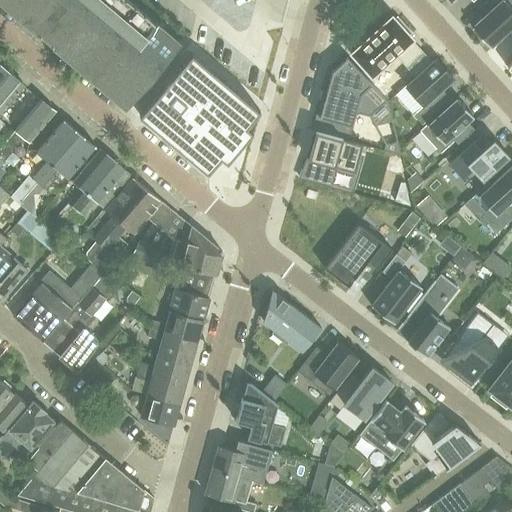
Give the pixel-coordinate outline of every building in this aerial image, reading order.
[(0,0),(23,18),(124,105),(178,41),(135,6),(128,0),(0,0)] [(511,1),(511,0),(492,0),(496,4),(471,27),(489,47),(511,26),(511,1)] [(352,52),(350,53),(351,55),(352,54),(371,75),(370,76),(372,77),(373,76),(373,75),(395,55),(406,66),(422,51),(412,40),(413,39),(412,38),(410,37),(413,34),(397,16),(394,19),(393,17),(392,16),(391,17),(377,30),(376,30),(366,39),(366,40),(352,53),(352,52)] [(191,53),(139,115),(207,173),(220,157),(226,162),(252,132),(246,127),(259,111),(191,53)] [(326,91),(319,117),(352,126),(356,112),(367,115),(370,116),(373,113),(372,113),(382,104),(383,104),(387,100),(347,57),(332,71),(326,91)] [(422,124),(442,105),(434,96),(441,89),(453,78),(435,58),(405,85),(395,95),(413,114),(422,124)] [(0,82),(9,72),(0,64),(0,82)] [(0,112),(24,85),(9,72),(0,82),(0,112)] [(456,97),(420,130),(440,152),(454,140),(458,144),(474,129),(468,122),(473,116),(456,97)] [(55,111),(40,99),(0,145),(0,158),(3,161),(14,149),(12,147),(22,136),(29,141),(55,111)] [(18,203),(36,181),(79,132),(63,118),(36,150),(44,156),(28,174),(10,196),(18,203)] [(319,183),(329,186),(335,166),(354,171),(359,154),(362,143),(315,131),(315,133),(311,147),(312,148),(309,159),(324,163),(319,183)] [(95,145),(79,132),(36,181),(45,188),(60,170),(67,177),(95,145)] [(510,156),(493,138),(480,150),(473,141),(449,163),(462,178),(471,169),(482,181),(510,156)] [(385,144),(383,149),(401,154),(397,141),(385,144)] [(75,208),(115,161),(100,149),(73,181),(80,188),(68,202),(56,215),(64,221),(70,214),(75,208)] [(115,161),(75,208),(70,214),(77,220),(82,214),(95,200),(102,206),(129,174),(115,161)] [(496,233),(510,220),(511,218),(511,214),(505,206),(511,199),(511,165),(492,184),(489,181),(459,208),(460,209),(464,205),(476,194),(489,208),(480,216),(487,223),(496,233)] [(423,181),(415,171),(407,179),(410,192),(423,181)] [(92,238),(99,244),(108,234),(147,189),(133,177),(105,210),(112,216),(101,228),(92,238)] [(404,183),(400,182),(394,200),(409,205),(404,183)] [(0,205),(9,195),(0,186),(0,205)] [(99,269),(102,271),(105,272),(129,245),(118,235),(125,227),(133,233),(147,216),(161,200),(147,189),(108,234),(99,244),(87,259),(99,269)] [(161,200),(147,216),(149,218),(164,202),(161,200)] [(221,251),(191,226),(183,218),(173,211),(164,202),(149,218),(159,227),(166,233),(172,238),(168,256),(168,257),(174,259),(181,261),(180,264),(182,264),(214,273),(216,274),(221,255),(222,251),(221,251)] [(439,206),(427,217),(434,226),(447,215),(439,206)] [(27,232),(38,219),(27,211),(17,223),(23,229),(27,232)] [(400,226),(408,233),(420,218),(412,211),(400,226)] [(357,223),(322,268),(347,286),(366,261),(376,268),(390,249),(357,223)] [(5,237),(0,241),(0,292),(4,295),(27,269),(7,251),(8,242),(5,237)] [(161,253),(138,241),(128,259),(155,273),(165,255),(161,253)] [(461,248),(452,259),(464,268),(473,257),(461,248)] [(422,286),(399,269),(405,261),(395,253),(382,271),(391,278),(371,305),(393,323),(422,286)] [(500,260),(490,253),(482,262),(492,270),(500,260)] [(207,297),(214,273),(182,264),(175,289),(166,323),(151,319),(149,327),(197,341),(209,298),(207,297)] [(94,318),(90,314),(117,281),(105,272),(102,271),(78,300),(72,307),(43,341),(60,356),(77,370),(93,351),(97,340),(84,329),(94,318)] [(47,275),(41,282),(12,316),(43,341),(72,307),(78,300),(47,275)] [(411,339),(409,342),(427,356),(450,327),(437,317),(435,316),(448,299),(446,297),(446,296),(443,294),(442,295),(431,287),(435,280),(434,280),(406,316),(407,316),(408,317),(417,305),(418,306),(416,309),(426,317),(421,324),(420,324),(410,337),(411,339)] [(278,294),(273,290),(271,288),(263,318),(264,318),(263,321),(274,329),(289,341),(293,344),(292,344),(301,352),(321,327),(278,294)] [(132,306),(140,297),(132,291),(126,298),(127,302),(132,306)] [(477,311),(457,337),(465,343),(462,347),(441,358),(439,360),(470,384),(498,348),(483,336),(493,324),(477,311)] [(157,352),(191,363),(197,341),(149,327),(147,335),(160,340),(157,352)] [(316,346),(297,370),(329,395),(358,356),(338,340),(327,355),(316,346)] [(138,370),(185,383),(191,363),(157,352),(153,365),(140,361),(138,370)] [(88,378),(100,364),(90,356),(79,369),(88,378)] [(511,358),(489,389),(493,392),(490,396),(505,408),(508,404),(511,407),(511,358)] [(371,366),(360,380),(356,386),(346,379),(329,401),(340,409),(344,403),(363,418),(392,382),(371,366)] [(185,383),(138,370),(136,377),(149,381),(145,394),(180,404),(185,383)] [(265,385),(278,395),(287,383),(274,374),(265,385)] [(0,380),(0,429),(2,431),(26,403),(15,394),(0,380)] [(235,420),(250,424),(246,437),(280,446),(285,427),(272,423),(277,404),(246,380),(235,420)] [(140,415),(174,425),(180,404),(145,394),(140,415)] [(359,434),(363,437),(389,457),(393,460),(400,451),(402,448),(424,420),(405,405),(400,411),(385,400),(370,419),(371,419),(368,422),(359,434)] [(31,448),(54,422),(45,414),(46,412),(33,401),(3,436),(1,435),(0,436),(0,455),(4,459),(15,447),(23,454),(30,447),(31,448)] [(317,435),(327,423),(318,416),(308,428),(317,435)] [(57,424),(39,446),(39,447),(27,460),(40,470),(19,495),(60,507),(67,509),(75,490),(77,491),(105,457),(60,419),(57,424)] [(446,468),(480,442),(455,423),(435,437),(423,428),(410,445),(429,461),(436,456),(446,468)] [(222,447),(218,446),(211,469),(252,480),(262,483),(272,449),(237,439),(234,450),(223,447),(222,447)] [(333,466),(342,454),(329,444),(329,445),(324,463),(333,466)] [(148,511),(150,511),(154,498),(115,465),(105,457),(77,491),(148,511)] [(508,482),(511,478),(511,467),(508,464),(500,470),(508,482)] [(481,466),(472,473),(473,473),(482,486),(483,485),(490,480),(481,467),(482,467),(481,466)] [(252,480),(211,469),(205,492),(241,502),(242,500),(246,501),(252,480)] [(472,473),(460,482),(472,498),(485,488),(483,485),(482,486),(473,473),(472,473)] [(367,511),(371,507),(331,475),(321,511),(367,511)] [(370,495),(372,497),(380,491),(377,487),(370,495)] [(10,508),(17,499),(11,498),(0,488),(0,502),(4,506),(10,508)] [(148,511),(77,491),(75,490),(67,509),(76,511),(148,511)] [(451,511),(440,497),(431,504),(436,511),(451,511)] [(17,499),(10,508),(24,511),(36,511),(39,506),(17,499)] [(241,502),(240,509),(250,511),(253,511),(255,504),(246,501),(242,500),(241,502)]
